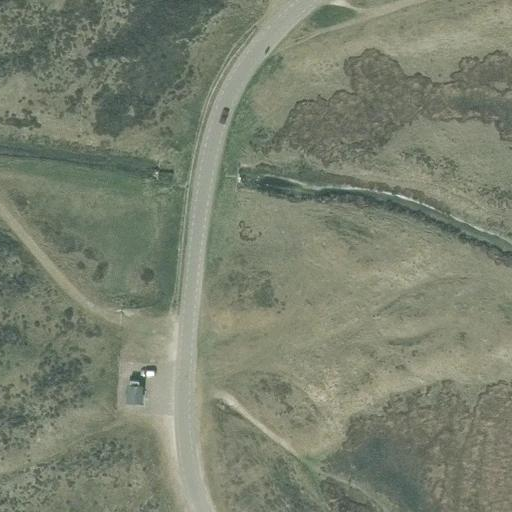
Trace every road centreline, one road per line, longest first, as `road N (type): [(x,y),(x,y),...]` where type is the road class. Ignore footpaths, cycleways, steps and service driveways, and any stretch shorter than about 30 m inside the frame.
road 1 (unclassified): [(201,511),(182,422),(203,180),(240,72),(311,0)]
road 2 (track): [(0,209),(89,308),(119,321),(171,325)]
